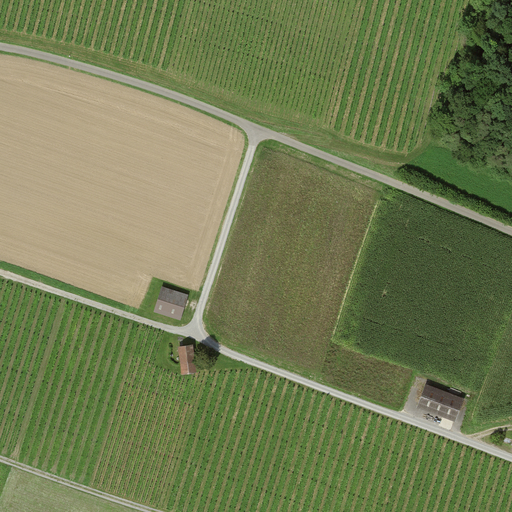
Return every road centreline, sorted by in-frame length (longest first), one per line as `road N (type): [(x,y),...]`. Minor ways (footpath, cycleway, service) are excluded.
road 1 (unclassified): [(511,231),(142,85),(0,49)]
road 2 (track): [(194,336),(511,460)]
road 3 (track): [(194,336),(258,130)]
road 4 (track): [(0,274),(194,336)]
road 5 (track): [(0,458),(143,511)]
